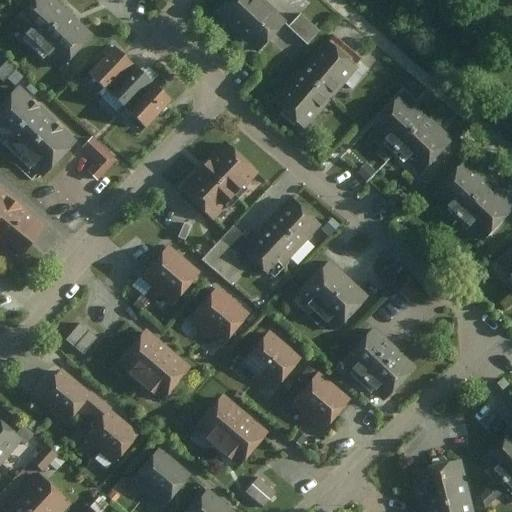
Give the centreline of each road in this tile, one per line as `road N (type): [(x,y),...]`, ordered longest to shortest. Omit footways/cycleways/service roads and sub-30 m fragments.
road 1 (residential): [(222,95),(386,240),(481,346),(324,511)]
road 2 (residential): [(222,95),(90,254)]
road 3 (residential): [(90,254),(0,358)]
road 4 (residential): [(187,0),(157,32),(222,95)]
